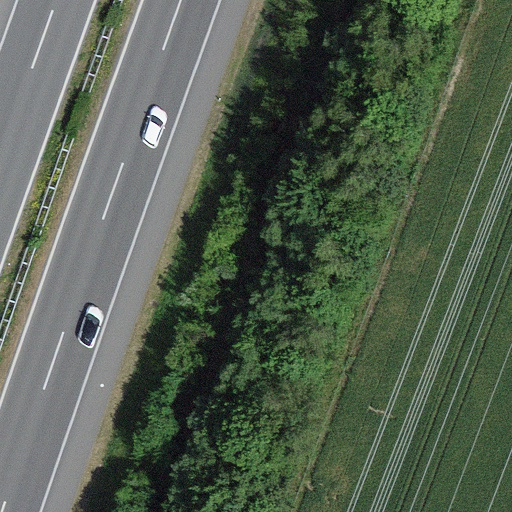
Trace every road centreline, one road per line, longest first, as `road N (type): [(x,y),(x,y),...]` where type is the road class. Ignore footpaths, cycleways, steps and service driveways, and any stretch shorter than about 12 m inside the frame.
road 1 (motorway): [(2,511),(181,0)]
road 2 (motorway): [(56,0),(0,160)]
